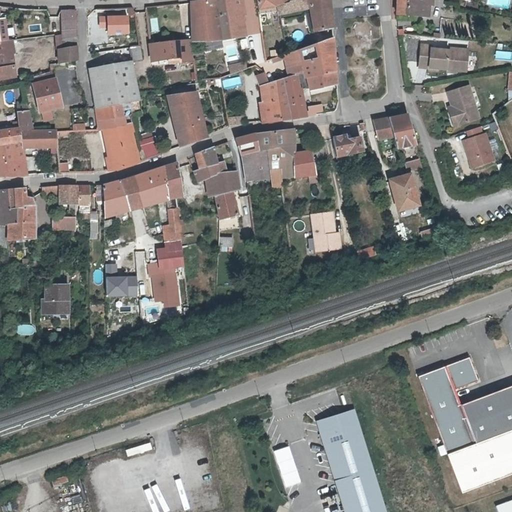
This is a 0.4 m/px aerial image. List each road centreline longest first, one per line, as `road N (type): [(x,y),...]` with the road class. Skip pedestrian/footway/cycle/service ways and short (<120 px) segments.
road 1 (unclassified): [(0,474),(511,295)]
road 2 (residential): [(347,115),(234,135),(105,178),(0,184)]
road 3 (residential): [(396,101),(414,113),(447,212),(510,194)]
road 4 (residential): [(154,0),(13,0)]
